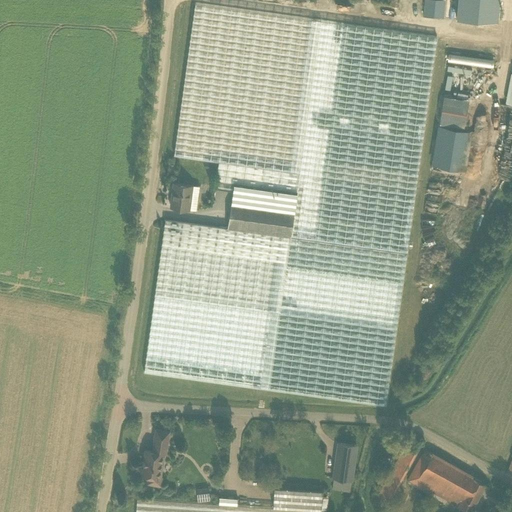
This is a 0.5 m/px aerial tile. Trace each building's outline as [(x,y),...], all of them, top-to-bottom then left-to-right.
[(444,0),(424,0),(424,15),(443,17),(444,0)] [(497,21),(498,0),(458,0),(457,18),(497,21)] [(195,2),(174,155),(218,161),(216,181),(234,182),(227,228),(165,219),(144,367),(382,402),(437,37),(195,2)] [(448,53),(448,61),(494,66),(494,59),(448,53)] [(458,89),(457,95),(469,98),(471,92),(458,89)] [(465,129),(470,98),(444,94),(434,164),(468,169),(473,130),(465,129)] [(200,186),(183,184),(174,183),(170,206),(189,209),(196,210),(200,186)] [(141,474),(147,475),(146,482),(161,485),(162,477),(159,477),(163,453),(166,454),(169,431),(156,429),(152,451),(145,450),(146,450),(142,474),(141,474)] [(352,444),(338,442),(336,460),(339,461),(337,477),(334,476),(334,477),(351,479),(354,462),(350,461),(352,444)] [(408,468),(415,455),(402,449),(395,461),(408,468)] [(471,511),(485,484),(424,450),(408,479),(447,501),(448,500),(450,501),(451,499),(459,503),(458,505),(471,511)] [(274,487),(273,507),(321,510),(322,500),(322,490),(274,487)] [(199,500),(210,500),(210,488),(198,488),(199,500)] [(320,511),(321,510),(273,507),(237,505),(237,498),(219,497),(219,503),(137,498),(136,511),(320,511)]
